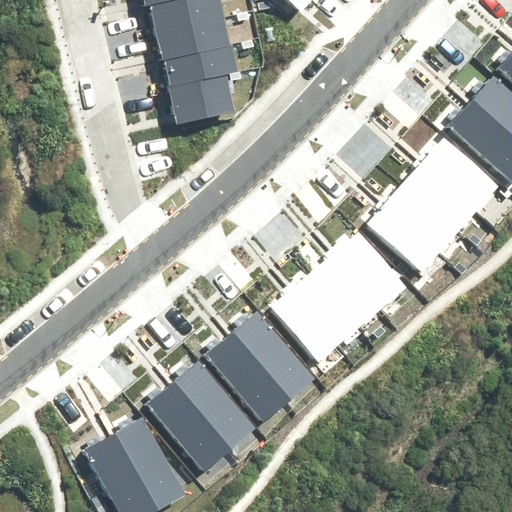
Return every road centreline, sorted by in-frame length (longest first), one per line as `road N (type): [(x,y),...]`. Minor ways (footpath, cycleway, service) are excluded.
road 1 (residential): [(404,0),(215,196),(147,254)]
road 2 (residential): [(78,0),(122,202),(147,254)]
road 3 (residential): [(147,254),(0,378)]
